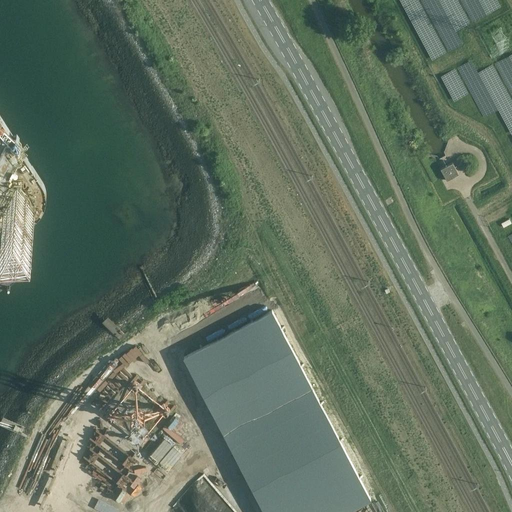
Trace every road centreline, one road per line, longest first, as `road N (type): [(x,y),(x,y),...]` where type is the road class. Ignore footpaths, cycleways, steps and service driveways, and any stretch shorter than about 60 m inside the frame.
road 1 (secondary): [(257,0),(511,465)]
road 2 (unclassified): [(511,394),(423,245),(312,0)]
